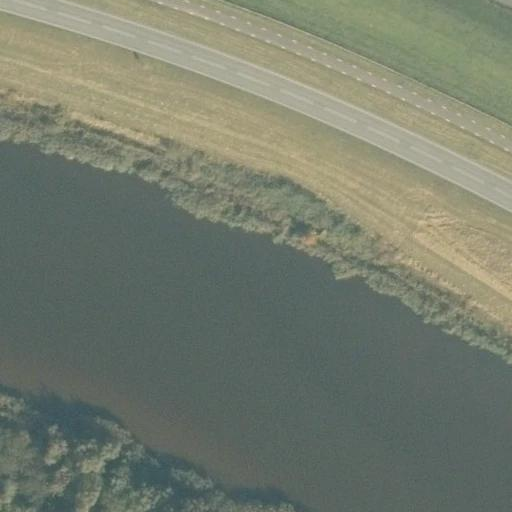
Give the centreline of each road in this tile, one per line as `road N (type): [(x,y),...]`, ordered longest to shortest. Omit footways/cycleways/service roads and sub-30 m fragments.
road 1 (trunk): [(511,199),(295,94),(15,0)]
road 2 (unclassified): [(156,0),(365,76),(511,151)]
